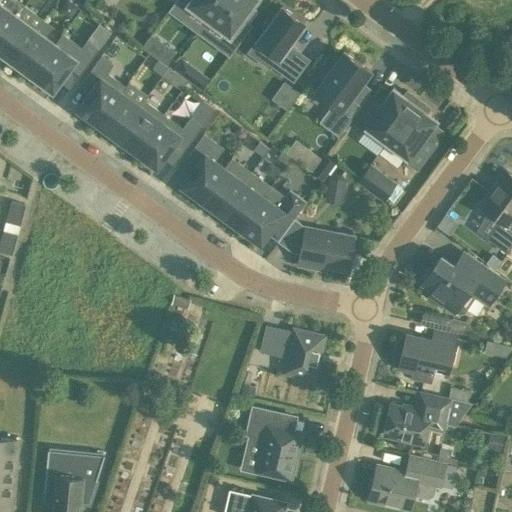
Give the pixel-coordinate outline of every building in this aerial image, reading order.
[(0,0),(0,37),(16,15),(17,15),(24,6),(16,0),(0,0)] [(75,6),(66,0),(64,0),(60,7),(70,14),(75,6)] [(209,19),(222,0),(175,0),(169,10),(181,19),(190,6),(209,19)] [(222,0),(209,19),(227,32),(217,45),(230,54),(252,24),(247,20),(254,10),(249,7),(254,0),(222,0)] [(275,15),(271,12),(261,26),(264,29),(256,40),(277,55),(271,64),(293,80),(308,59),(288,44),(304,22),(281,6),(275,15)] [(35,29),(17,15),(16,15),(0,37),(0,51),(12,61),(36,29),(35,29)] [(51,26),(42,19),(35,29),(36,29),(12,61),(32,75),(55,43),(44,35),(51,26)] [(55,43),(32,75),(52,90),(66,71),(76,78),(98,48),(87,40),(81,48),(62,33),(55,43)] [(152,35),(143,47),(151,53),(160,41),(152,35)] [(350,97),(369,70),(344,51),(315,90),(332,102),(318,121),(338,135),(360,105),(350,97)] [(97,123),(120,91),(121,91),(125,86),(105,72),(111,63),(100,55),(82,80),(92,87),(77,108),(80,111),(78,113),(88,121),(90,118),(97,123)] [(152,67),(162,75),(168,66),(158,59),(152,67)] [(183,75),(190,65),(182,59),(174,68),(183,75)] [(162,75),(169,80),(175,71),(168,66),(162,75)] [(278,85),(270,97),(284,107),(292,96),(278,85)] [(365,126),(386,141),(418,98),(406,90),(403,94),(394,87),(392,86),(391,87),(392,88),(382,100),(377,101),(369,95),(351,120),(363,129),(365,126)] [(139,105),(121,91),(120,91),(97,123),(116,137),(140,105),(139,105)] [(195,112),(205,119),(215,105),(205,97),(195,112)] [(429,107),(418,98),(386,141),(406,157),(404,160),(416,169),(435,144),(427,138),(426,133),(432,124),(435,120),(436,120),(437,119),(435,118),(426,111),(429,107)] [(139,105),(140,105),(116,137),(136,151),(163,114),(143,99),(139,105)] [(190,117),(182,128),(163,114),(136,151),(143,157),(140,160),(151,167),(153,164),(156,166),(172,144),(182,151),(201,125),(190,117)] [(201,199),(224,167),(214,159),(222,148),(203,133),(187,155),(197,162),(181,184),(189,191),(187,194),(197,201),(199,198),(201,199)] [(269,147),(259,140),(253,148),(263,156),(269,147)] [(286,163),(291,156),(282,150),(277,157),(286,163)] [(319,157),(309,150),(300,162),(310,169),(319,157)] [(322,179),(334,162),(324,155),(312,171),(322,179)] [(251,172),(231,157),(224,167),(201,199),(220,213),(251,172)] [(383,199),(395,183),(369,164),(357,180),(383,199)] [(511,175),(505,171),(480,205),(497,218),(484,236),(505,252),(511,243),(511,218),(511,219),(511,218),(511,175)] [(239,227),(270,186),(251,172),(220,213),(239,227)] [(329,177),(327,189),(325,200),(341,203),(343,192),(345,180),(341,174),(334,173),(329,177)] [(289,200),(270,186),(239,227),(240,228),(238,231),(248,238),(250,235),(260,242),(274,222),(285,229),(306,200),(294,192),(289,200)] [(7,215),(21,219),(25,204),(11,200),(7,215)] [(355,250),(351,248),(354,235),(304,225),(294,217),(278,238),(293,248),(300,250),(297,264),(315,268),(316,264),(347,271),(349,258),(355,250)] [(0,238),(0,244),(13,248),(17,233),(3,229),(0,238)] [(442,303),(453,311),(453,310),(458,314),(464,312),(476,295),(489,304),(507,279),(462,248),(452,264),(440,256),(422,283),(445,299),(442,303)] [(494,269),(500,260),(492,253),(485,262),(494,269)] [(174,294),(171,303),(187,307),(189,299),(174,294)] [(313,378),(323,335),(293,328),(293,330),(265,324),(259,350),(273,354),(275,347),(288,350),(283,371),(313,378)] [(411,378),(429,382),(433,365),(444,367),(442,375),(448,377),(457,333),(433,327),(430,338),(406,332),(399,363),(414,366),(411,378)] [(511,344),(499,343),(497,354),(505,355),(511,346),(511,344)] [(243,383),(241,392),(252,395),(254,386),(243,383)] [(383,434),(422,443),(426,427),(444,432),(445,424),(454,426),(471,402),(418,390),(413,408),(390,403),(383,434)] [(290,478),(301,432),(274,426),(277,412),(253,406),(246,432),(263,436),(255,470),(290,478)] [(0,437),(0,511),(10,511),(18,439),(0,437)] [(88,502),(95,480),(96,479),(104,455),(103,454),(103,455),(49,449),(47,449),(43,501),(53,502),(52,511),(79,511),(80,501),(88,502)] [(376,464),(368,499),(409,509),(415,482),(439,487),(450,490),(456,466),(444,463),(410,455),(406,471),(376,464)] [(282,511),(285,502),(229,489),(223,511),(282,511)]
